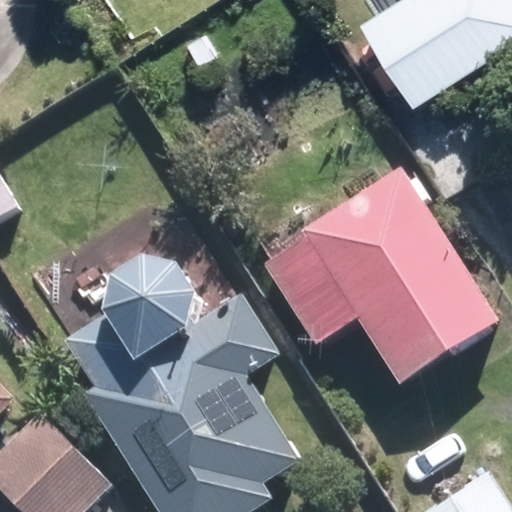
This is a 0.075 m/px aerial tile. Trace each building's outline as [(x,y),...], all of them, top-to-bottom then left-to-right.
[(511,45),(511,0),(405,0),(372,20),(422,101),(511,45)] [(224,52),(212,32),(195,42),(207,62),(224,52)] [(0,213),(27,198),(6,162),(0,165),(0,213)] [(509,328),(414,174),(313,235),(317,243),(274,270),(325,351),(369,325),(410,390),(509,328)] [(67,228),(25,254),(62,314),(105,288),(67,228)] [(286,350),(249,292),(207,318),(212,296),(191,266),(156,259),(124,278),(119,307),(71,338),(100,384),(89,391),(165,511),(251,511),(278,495),(268,479),(305,456),(252,372),(286,350)] [(0,422),(24,399),(0,373),(0,422)] [(97,511),(123,487),(50,416),(0,464),(0,480),(31,511),(97,511)] [(511,511),(511,510),(491,476),(432,511),(511,511)]
